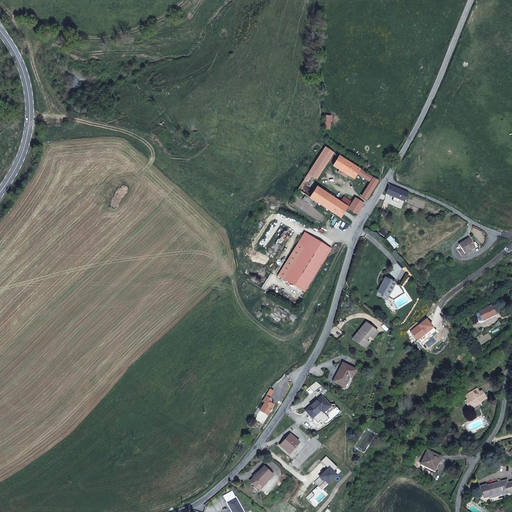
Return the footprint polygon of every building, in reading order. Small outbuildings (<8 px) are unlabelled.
[(334,154),(325,148),(304,181),(308,183),(312,177),(317,180),(334,154)] [(360,170),(339,157),(333,167),(354,180),(357,174),(360,170)] [(374,179),(360,170),(357,174),(371,183),(374,179)] [(378,182),(374,179),(371,183),(362,198),(366,201),(378,182)] [(408,194),(389,186),(386,193),(394,197),(400,199),(405,201),(408,194)] [(364,205),(359,202),(355,199),(355,200),(349,196),(347,200),(344,198),(341,204),(317,188),(310,199),(341,219),(347,209),(357,215),(364,205)] [(284,280),(305,293),(321,266),(320,265),(330,249),(305,234),(302,238),(300,240),(298,244),(304,248),(284,280)] [(462,256),(475,247),(469,238),(459,245),(461,248),(458,250),(462,256)] [(298,244),(278,276),(284,280),(304,248),(298,244)] [(403,292),(400,285),(396,283),(385,278),(378,292),(389,297),(392,299),(403,292)] [(394,300),(404,293),(403,292),(392,299),(394,300)] [(478,323),(496,314),(492,305),(474,314),(478,323)] [(372,339),(378,332),(366,322),(361,329),(362,330),(359,335),(357,333),(353,339),(362,346),(366,341),(370,336),(372,339)] [(344,387),(350,377),(352,378),(356,370),(343,363),(339,371),(338,373),(334,381),(344,387)] [(274,406),(271,404),(269,399),(274,393),(270,390),(263,401),(264,403),(265,403),(260,412),(267,416),(274,406)] [(470,408),(480,401),(480,402),(486,399),(482,391),(476,395),(473,391),(466,396),(468,400),(465,401),(470,408)] [(323,413),(330,406),(322,396),(305,410),(312,418),(321,410),(323,413)] [(471,410),(481,404),(480,402),(480,401),(470,408),(471,410)] [(337,415),(340,412),(339,410),(334,405),(331,404),(331,405),(331,406),(330,406),(323,413),(321,410),(312,418),(313,419),(314,419),(317,423),(319,421),(320,420),(323,423),(325,424),(327,424),(331,420),(337,415)] [(289,453),(299,442),(290,434),(280,445),(289,453)] [(439,462),(441,457),(428,450),(421,464),(432,469),(436,461),(439,462)] [(262,486),(273,475),(264,467),(254,477),(250,481),(255,486),(259,483),(262,486)] [(511,492),(511,482),(508,483),(507,480),(487,486),(487,485),(480,486),(484,498),(490,496),(489,495),(494,494),(494,497),(511,492)]
